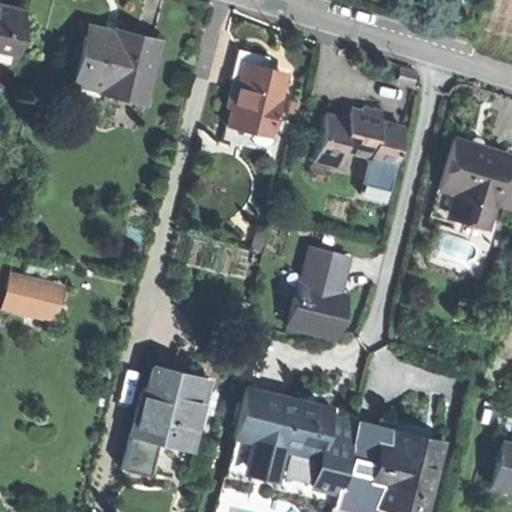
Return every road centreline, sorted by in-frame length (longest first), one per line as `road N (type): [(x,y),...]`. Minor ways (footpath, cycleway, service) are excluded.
road 1 (residential): [(446,52),(378,323),(360,340)]
road 2 (unknown): [(235,0),(168,252)]
road 3 (residential): [(286,0),(446,52)]
